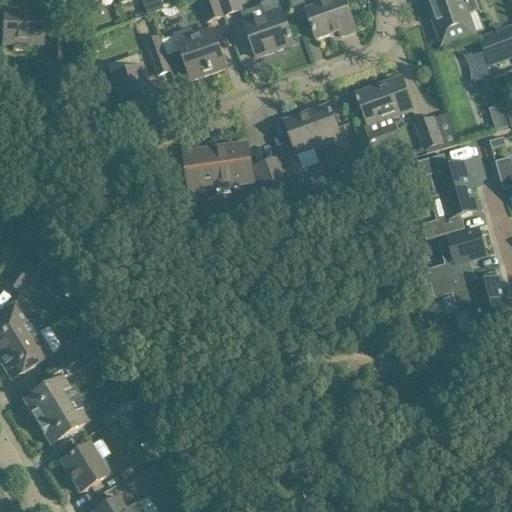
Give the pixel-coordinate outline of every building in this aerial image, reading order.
[(142,0),(149,18),(165,12),(160,0),(142,0)] [(207,25),(225,19),(217,0),(199,0),(198,0),(207,25)] [(217,0),(225,19),(243,13),(238,0),(217,0)] [(341,39),(356,34),(344,0),(325,0),(327,5),(306,12),(317,42),(339,35),(341,39)] [(427,0),(444,45),(462,39),(477,33),(471,16),(480,13),(474,0),(427,0)] [(282,16),(278,3),(273,1),(263,5),(261,9),(242,15),(247,28),(246,28),(257,60),(293,48),(291,42),(292,42),(290,38),(283,16),(282,16)] [(42,47),(43,13),(3,12),(2,46),(13,46),(13,51),(28,52),(28,47),(42,47)] [(495,82),(495,81),(511,73),(511,27),(478,40),(494,82),(495,82)] [(195,39),(192,31),(176,37),(181,54),(192,83),(226,71),(213,33),(195,39)] [(159,78),(172,73),(160,39),(147,43),(159,78)] [(65,69),(65,47),(50,46),(50,69),(65,69)] [(112,80),(125,117),(129,129),(141,124),(159,118),(143,70),(112,80)] [(360,107),(369,131),(414,115),(409,99),(402,81),(357,97),(359,103),(357,103),(359,107),(360,107)] [(294,194),(309,188),(303,172),(304,172),(298,158),(342,142),(329,107),(284,124),(295,153),(281,158),(287,177),(294,194)] [(502,108),(490,112),(497,132),(509,128),(502,108)] [(417,127),(426,152),(428,156),(445,151),(434,121),(417,127)] [(504,141),(490,145),(492,152),(506,149),(504,141)] [(260,183),(267,205),(291,197),(278,162),(255,170),(251,171),(248,145),(184,155),(187,174),(180,176),(185,191),(190,191),(190,194),(253,185),(253,184),(260,183)] [(445,158),(417,165),(422,181),(434,177),(440,198),(440,199),(471,190),(468,177),(467,177),(468,177),(464,166),(459,167),(448,170),(445,158)] [(511,163),(511,161),(496,165),(503,192),(511,189),(511,163)] [(437,224),(422,228),(426,243),(465,232),(462,219),(473,216),(478,215),(475,204),(475,203),(471,190),(440,199),(440,198),(430,201),(437,224)] [(79,214),(87,206),(79,198),(71,206),(79,214)] [(0,228),(11,213),(0,204),(0,228)] [(431,278),(416,282),(419,290),(431,287),(473,275),(470,263),(481,260),(487,259),(484,248),(483,248),(479,233),(439,245),(445,268),(429,272),(430,276),(431,278)] [(20,296),(36,273),(46,259),(31,249),(21,263),(5,286),(20,296)] [(473,275),(431,287),(435,302),(452,296),(458,316),(467,314),(469,313),(506,302),(499,280),(493,282),(477,287),(473,275)] [(430,290),(420,292),(423,304),(433,301),(430,290)] [(511,322),(506,302),(469,313),(474,331),(448,339),(452,355),(495,342),(491,329),(511,322)] [(0,358),(27,342),(20,330),(26,326),(15,306),(0,315),(5,323),(0,326),(0,358)] [(27,342),(0,358),(0,365),(11,383),(52,358),(38,335),(27,342)] [(68,361),(92,347),(84,335),(61,349),(62,351),(68,361)] [(445,344),(430,348),(433,360),(448,355),(445,344)] [(94,346),(92,347),(68,361),(68,362),(61,366),(68,378),(75,374),(101,358),(94,346)] [(23,403),(36,425),(81,398),(75,387),(70,390),(63,379),(23,403)] [(81,398),(36,425),(50,448),(90,423),(84,413),(89,410),(81,398)] [(106,427),(115,422),(132,411),(124,400),(99,416),(106,427)] [(171,455),(171,454),(173,453),(161,435),(141,448),(146,455),(119,471),(125,482),(171,455)] [(79,496),(96,485),(109,478),(100,463),(111,456),(102,440),(61,465),(79,496)] [(132,494),(162,477),(161,476),(176,467),(173,459),(171,455),(125,482),(132,494)] [(127,511),(125,511),(118,500),(98,511),(141,511),(138,506),(127,511)]
